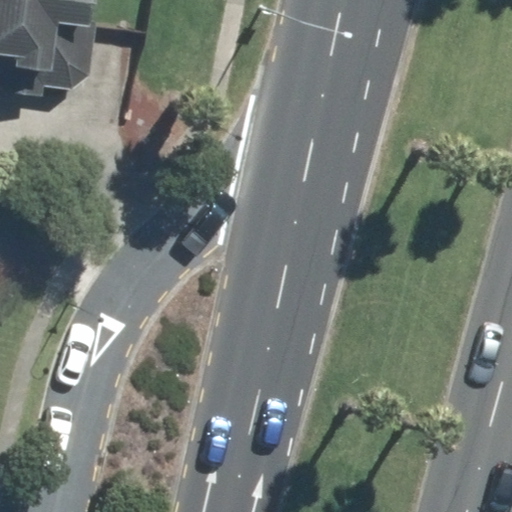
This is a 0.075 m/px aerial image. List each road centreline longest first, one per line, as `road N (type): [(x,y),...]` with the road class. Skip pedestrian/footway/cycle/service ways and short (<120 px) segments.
road 1 (residential): [(53,511),(95,345),(128,273),(174,230),(307,162)]
road 2 (primary): [(225,511),(307,162)]
road 3 (primary): [(511,303),(461,511)]
road 4 (primary): [(307,162),(341,0)]
